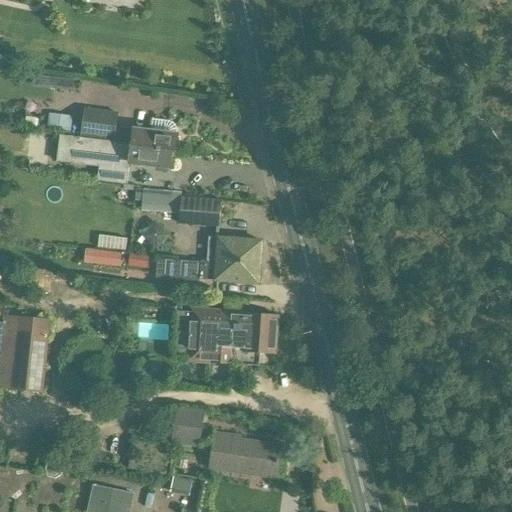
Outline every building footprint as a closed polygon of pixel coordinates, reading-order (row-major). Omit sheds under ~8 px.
[(72,91),(73,80),(53,77),(51,89),(72,91)] [(114,141),(118,114),(85,110),(81,137),(99,139),(114,141)] [(69,131),(72,116),(50,113),(48,128),(69,131)] [(177,135),(176,125),(170,121),(152,119),(151,132),(133,129),(131,145),(142,146),(142,148),(176,152),(178,135),(177,135)] [(130,143),(114,141),(99,139),(81,137),(72,136),(69,162),(99,166),(98,180),(126,183),(130,143)] [(174,169),(176,152),(142,148),(142,146),(131,145),(128,163),(174,169)] [(222,202),(181,199),(178,225),(210,227),(220,228),(222,202)] [(209,238),(207,261),(217,262),(217,264),(260,267),(262,242),(243,241),(240,237),(234,237),(231,240),(209,238)] [(97,265),(120,267),(122,253),(98,251),(97,265)] [(147,268),(148,256),(130,254),(128,265),(147,268)] [(217,264),(217,262),(207,261),(207,262),(201,262),(200,279),(259,284),(260,267),(217,264)] [(275,354),(277,316),(191,311),(189,361),(231,364),(232,351),(275,354)] [(0,386),(44,390),(50,320),(3,316),(0,344),(0,386)] [(200,447),(204,412),(176,409),(172,443),(200,447)] [(276,480),(282,447),(216,436),(209,469),(276,480)] [(46,464),(44,471),(48,478),(55,479),(61,476),(63,468),(59,462),(52,460),(46,464)] [(130,511),(132,508),(135,494),(93,485),(87,511),(130,511)] [(298,493),(306,494),(308,487),(299,486),(298,493)]
